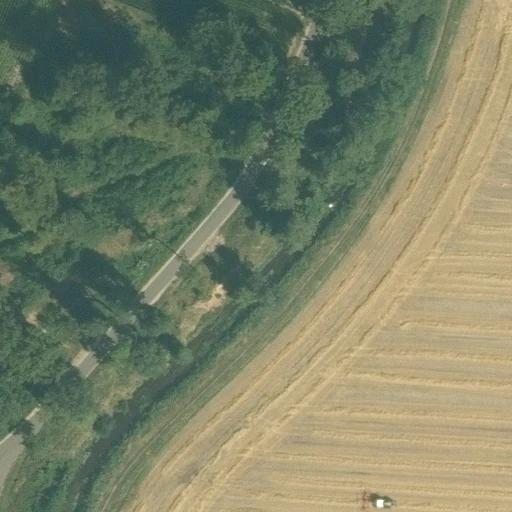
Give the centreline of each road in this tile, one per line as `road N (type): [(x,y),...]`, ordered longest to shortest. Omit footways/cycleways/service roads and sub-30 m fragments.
road 1 (unclassified): [(322,0),(264,156),(194,247),(0,464)]
road 2 (track): [(264,156),(341,92),(381,0)]
